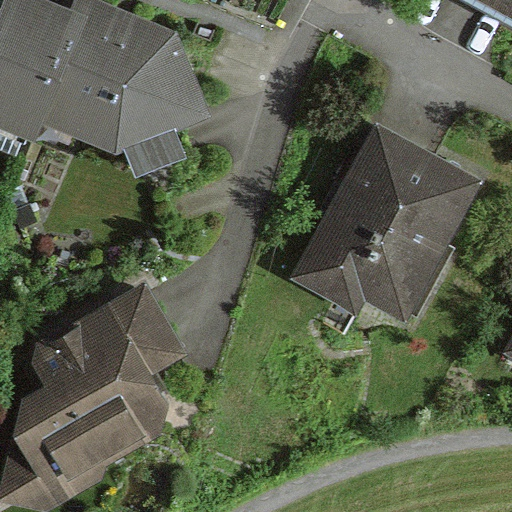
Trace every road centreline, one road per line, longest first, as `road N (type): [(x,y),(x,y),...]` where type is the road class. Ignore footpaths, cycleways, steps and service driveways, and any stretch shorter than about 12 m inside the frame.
road 1 (residential): [(326,1),(297,54),(216,305)]
road 2 (track): [(252,511),(299,485),(434,441),(511,436)]
road 3 (residential): [(326,1),(511,102)]
